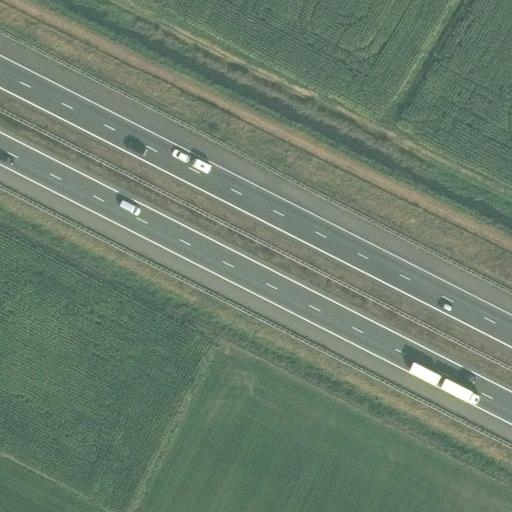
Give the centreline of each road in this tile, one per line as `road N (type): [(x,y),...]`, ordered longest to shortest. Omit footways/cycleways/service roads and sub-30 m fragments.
road 1 (motorway): [(511,324),(0,66)]
road 2 (motorway): [(0,153),(511,411)]
